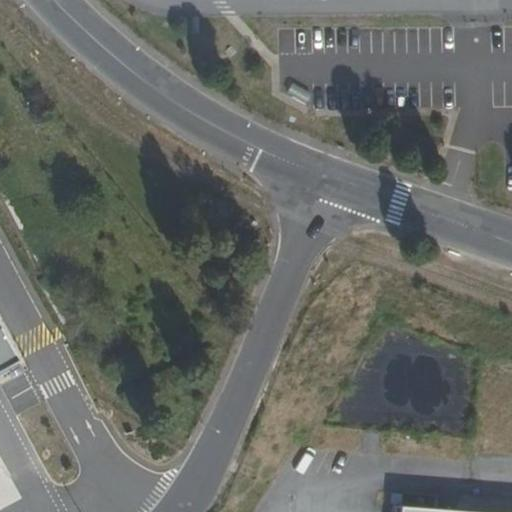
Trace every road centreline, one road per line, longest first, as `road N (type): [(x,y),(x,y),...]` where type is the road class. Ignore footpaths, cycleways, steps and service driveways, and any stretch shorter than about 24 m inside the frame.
road 1 (residential): [(323,177),(195,511)]
road 2 (unclassified): [(54,0),(170,101),(323,177)]
road 3 (unclassified): [(323,177),(511,243)]
